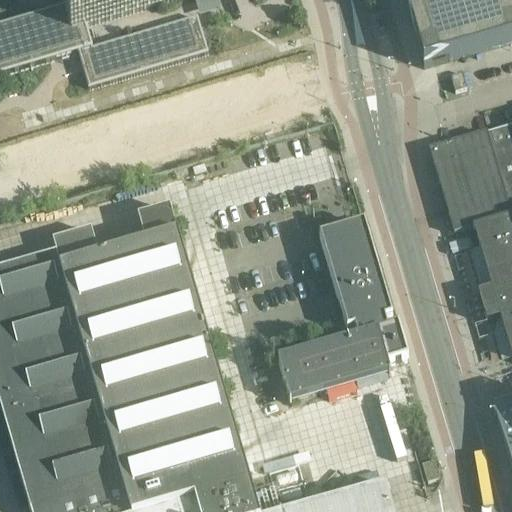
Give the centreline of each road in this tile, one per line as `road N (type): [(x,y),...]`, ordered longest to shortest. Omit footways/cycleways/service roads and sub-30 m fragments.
road 1 (tertiary): [(485,511),(377,138)]
road 2 (tertiary): [(377,138),(382,103),(369,34),(350,0)]
road 3 (tertiary): [(350,0),(355,90),(377,138)]
road 4 (residential): [(377,138),(511,97)]
